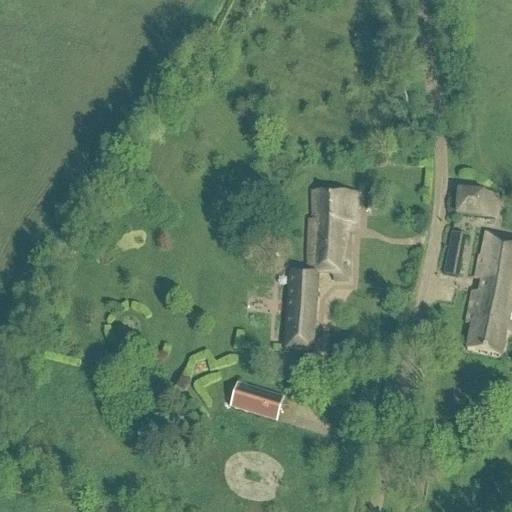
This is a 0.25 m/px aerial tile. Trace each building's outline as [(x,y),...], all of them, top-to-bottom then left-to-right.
[(206,56),(219,63),(228,47),(215,40),(206,56)] [(499,199),(460,196),(458,220),(497,222),(499,199)] [(356,229),(358,200),(315,198),(313,225),(309,225),(307,277),(289,276),(286,354),(316,356),(319,275),(336,276),(335,285),(349,285),(351,229),(356,229)] [(368,198),(367,214),(378,215),(378,198),(368,198)] [(464,328),(467,328),(471,329),(471,330),(465,355),(469,355),(501,362),(506,338),(510,339),(511,329),(511,244),(488,239),(484,238),(474,282),(477,282),(480,283),(477,296),(475,295),(472,295),(464,328)] [(458,281),(465,245),(451,243),(444,279),(458,281)] [(237,390),(230,413),(276,427),(283,404),(237,390)]
